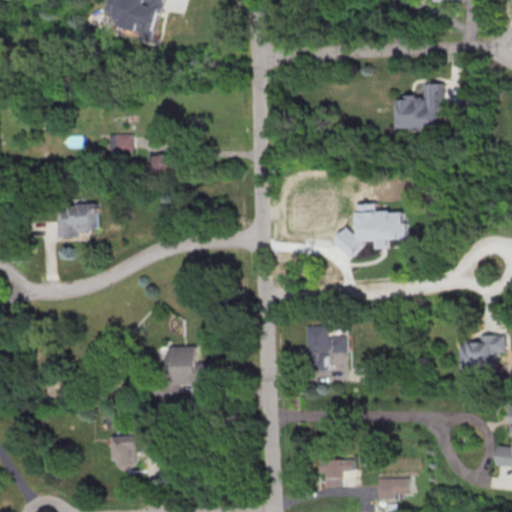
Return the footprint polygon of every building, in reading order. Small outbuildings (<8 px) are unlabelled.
[(110,0),(108,10),(116,12),(115,16),(124,18),(122,25),(144,30),(143,33),(155,37),(162,10),(166,11),(168,0),(110,0)] [(428,82),(428,96),(421,96),(421,93),(408,93),(408,98),(400,98),(401,127),(414,127),(414,130),(430,129),(430,126),(446,125),(445,109),(449,109),(448,81),(428,82)] [(110,134),(110,150),(133,150),(133,134),(110,134)] [(178,171),(178,153),(156,153),(156,171),(178,171)] [(58,234),(100,233),(99,202),(68,203),(68,209),(58,209),(58,234)] [(362,206),(380,205),(380,213),(395,212),(395,213),(407,213),(408,223),(411,223),(412,235),(408,236),(409,240),(392,241),(392,247),(380,248),(380,242),(366,243),(367,244),(355,258),(339,243),(352,230),(358,236),(363,231),(362,206)] [(305,325),(326,325),(326,336),(345,335),(345,351),(336,352),(327,352),(327,370),(304,370),(303,349),(305,349),(305,325)] [(507,333),(483,334),(483,342),(460,343),(461,370),(498,368),(497,353),(507,352),(507,333)] [(159,346),(193,345),(194,362),(220,362),(221,381),(203,381),(203,384),(177,384),(178,390),(178,398),(144,402),(142,385),(161,383),(159,346)] [(511,444),(500,443),(498,464),(508,465),(511,465),(511,402),(509,424),(511,424),(511,444)] [(158,452),(158,434),(115,435),(116,465),(140,464),(139,452),(158,452)] [(318,459),(352,458),(353,470),(342,470),(342,486),(324,486),(324,472),(319,472),(318,459)] [(377,477),(407,477),(407,493),(392,493),(392,497),(377,497),(377,490),(377,477)]
